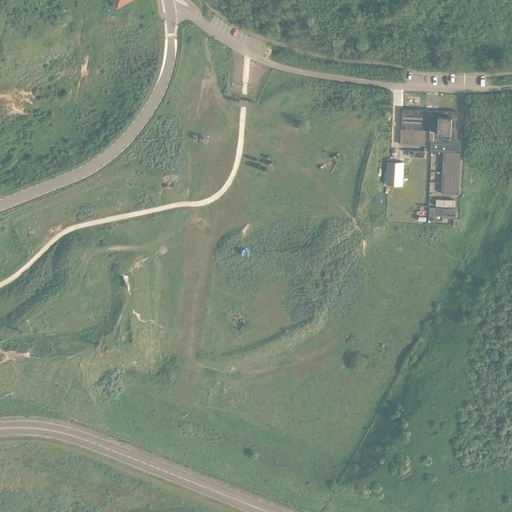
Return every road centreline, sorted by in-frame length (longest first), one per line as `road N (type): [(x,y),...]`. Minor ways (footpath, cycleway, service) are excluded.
road 1 (unclassified): [(500,87),(306,72),(246,51),(199,19)]
road 2 (unclassified): [(0,203),(95,164),(130,135),(168,66),(169,13)]
